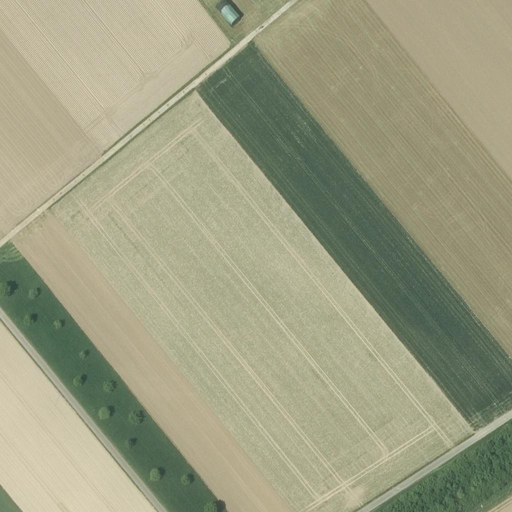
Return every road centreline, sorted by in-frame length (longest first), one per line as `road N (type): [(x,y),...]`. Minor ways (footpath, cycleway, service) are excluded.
road 1 (track): [(295,0),(0,244)]
road 2 (track): [(0,315),(163,511)]
road 3 (track): [(365,511),(511,416)]
